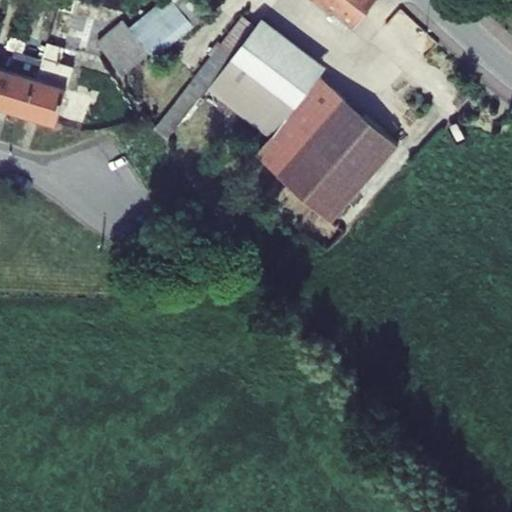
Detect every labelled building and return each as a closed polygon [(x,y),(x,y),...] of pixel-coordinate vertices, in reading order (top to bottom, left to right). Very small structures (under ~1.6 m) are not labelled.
[(149,51),(155,58),(205,16),(191,0),(165,0),(131,30),(149,51)] [(375,0),(314,0),(316,1),(316,0),(323,0),(337,10),(333,16),(348,27),(352,22),(356,25),(375,0)] [(316,0),(316,1),(315,2),(333,16),(337,10),(323,0),(316,0)] [(154,129),(168,139),(208,87),(211,89),(259,26),(244,15),(154,129)] [(97,43),(123,73),(149,51),(131,30),(123,21),(97,43)] [(211,89),(271,135),(319,72),(259,26),(211,89)] [(13,33),(8,47),(16,49),(20,35),(13,33)] [(0,101),(0,104),(28,112),(45,57),(23,51),(27,37),(20,35),(16,49),(10,69),(0,101)] [(28,112),(58,121),(74,66),(61,62),(65,47),(49,42),(45,57),(28,112)] [(0,65),(0,101),(10,69),(0,65)] [(319,72),(271,135),(292,151),(340,88),(319,72)] [(346,96),(279,173),(333,219),(399,142),(346,96)]
